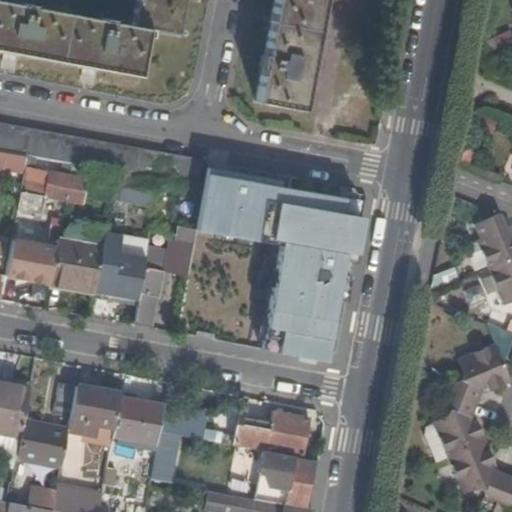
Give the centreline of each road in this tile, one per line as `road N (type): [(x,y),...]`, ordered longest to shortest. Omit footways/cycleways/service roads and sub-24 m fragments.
road 1 (residential): [(0,330),(367,398)]
road 2 (tertiary): [(367,398),(402,170)]
road 3 (residential): [(206,133),(0,96)]
road 4 (residential): [(402,170),(206,133)]
road 5 (tertiary): [(402,170),(431,0)]
road 6 (residential): [(206,133),(227,0)]
